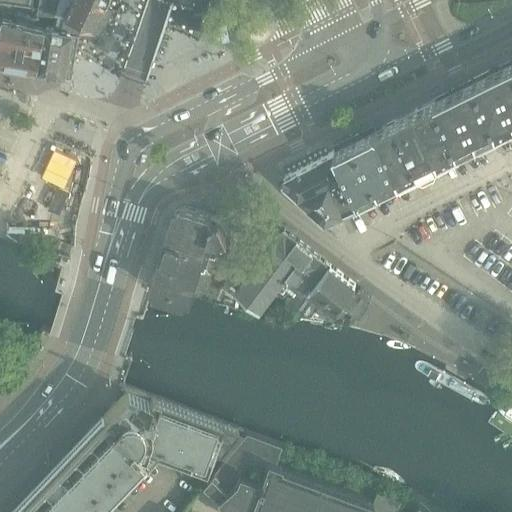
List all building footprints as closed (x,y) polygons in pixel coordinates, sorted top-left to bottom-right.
[(58,15),(53,29),(69,33),(77,34),(81,35),(83,35),(85,34),(87,33),(89,31),(89,29),(90,27),(89,25),(89,23),(93,21),(100,4),(101,4),(101,3),(94,0),(41,0),(39,11),(58,15)] [(0,64),(6,66),(36,71),(44,27),(41,27),(1,18),(0,23),(0,64)] [(44,27),(36,71),(55,74),(63,68),(68,44),(72,45),(73,35),(69,34),(69,33),(53,29),(44,27)] [(511,62),(496,71),(511,107),(511,62)] [(511,128),(511,107),(496,71),(475,81),(500,134),(511,128)] [(475,81),(456,90),(480,144),(500,134),(475,81)] [(437,100),(461,153),(480,144),(456,90),(437,100)] [(461,153),(437,100),(417,110),(442,163),(461,153)] [(397,120),(422,173),(442,163),(417,110),(397,120)] [(422,173),(397,120),(378,129),(403,182),(422,173)] [(403,182),(378,129),(357,140),(382,192),(403,182)] [(382,192),(357,140),(336,150),(361,203),(382,192)] [(45,231),(72,237),(83,191),(71,188),(72,183),(81,185),(88,155),(69,150),(69,149),(50,144),(43,171),(67,176),(62,196),(61,196),(56,214),(49,212),(45,231)] [(361,203),(336,150),(286,175),(284,177),(284,180),(285,183),(286,183),(330,224),(363,207),(361,203)] [(158,287),(190,298),(196,279),(207,282),(211,269),(226,273),(235,244),(230,235),(221,217),(215,220),(211,213),(210,214),(199,210),(184,206),(177,209),(169,236),(167,237),(168,238),(164,253),(162,253),(163,255),(154,281),(156,282),(158,286),(158,287)] [(291,317),(305,299),(307,296),(303,293),(327,262),(313,252),(314,251),(298,239),(298,240),(284,229),(236,292),(260,311),(281,284),(295,294),(283,310),(291,317)] [(511,254),(444,286),(505,331),(511,336),(511,254)] [(312,291),(325,301),(344,276),(331,265),(312,291)] [(344,276),(325,301),(337,310),(356,285),(344,276)] [(346,305),(360,316),(370,303),(368,302),(372,297),(361,288),(357,293),(356,292),(346,305)] [(305,299),(291,317),(294,319),(300,320),(312,304),(305,299)] [(83,511),(141,453),(140,452),(142,446),(205,469),(213,448),(221,451),(238,431),(122,387),(121,387),(120,388),(124,392),(103,414),(8,511),(83,511)] [(372,501),(369,500),(279,468),(280,465),(274,463),(280,446),(246,434),(202,486),(228,511),(394,511),(406,502),(376,491),(372,501)]
